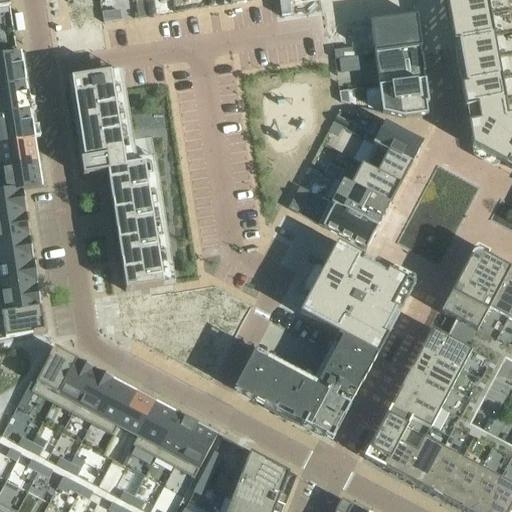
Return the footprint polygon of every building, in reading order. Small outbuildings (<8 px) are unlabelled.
[(0,0),(0,9),(10,8),(8,0),(0,0)] [(417,17),(414,0),(348,0),(352,26),(417,17)] [(486,0),(455,0),(446,2),(450,23),(489,16),(486,0)] [(511,0),(486,0),(489,16),(493,37),(497,59),(501,80),(505,102),(465,109),(472,148),(511,169),(511,0)] [(119,12),(102,15),(104,24),(120,21),(119,12)] [(489,16),(450,23),(453,44),(493,37),(489,16)] [(417,17),(369,24),(374,56),(420,49),(421,49),(417,17)] [(493,37),(453,44),(457,66),(497,59),(493,37)] [(420,49),(374,56),(378,87),(425,81),(424,73),(422,57),(421,57),(420,49)] [(346,51),(334,52),(335,61),(347,59),(346,51)] [(0,87),(26,83),(21,54),(0,57),(0,87)] [(497,59),(457,66),(461,87),(501,80),(497,59)] [(351,60),(339,62),(341,74),(352,72),(351,60)] [(110,74),(68,81),(83,178),(107,175),(126,293),(163,287),(144,168),(156,166),(151,138),(121,142),(110,74)] [(501,80),(461,87),(465,109),(505,102),(501,80)] [(429,105),(425,81),(378,87),(382,114),(405,120),(405,119),(428,116),(426,105),(429,105)] [(0,116),(30,112),(26,83),(0,87),(0,116)] [(348,92),(339,93),(341,104),(350,106),(348,92)] [(15,145),(35,142),(35,140),(30,112),(0,116),(0,168),(18,165),(15,145)] [(337,117),(333,124),(345,131),(349,124),(337,117)] [(385,123),(373,145),(376,147),(411,166),(423,144),(385,123)] [(340,129),(332,125),(328,133),(336,137),(340,129)] [(0,175),(3,193),(0,193),(0,194),(42,188),(35,142),(15,145),(18,165),(0,168),(0,175)] [(411,166),(376,147),(365,168),(400,187),(411,166)] [(329,166),(324,174),(332,178),(338,181),(342,173),(329,166)] [(365,168),(361,166),(350,188),(389,208),(400,187),(365,168)] [(332,178),(321,199),(330,204),(378,229),(389,208),(350,188),(338,181),(332,178)] [(42,188),(0,194),(0,218),(26,215),(22,192),(42,189),(42,188)] [(299,188),(287,210),(298,216),(309,193),(299,188)] [(318,226),(366,252),(378,229),(330,204),(318,226)] [(0,242),(29,238),(26,215),(0,218),(0,242)] [(0,267),(33,262),(29,238),(0,242),(0,267)] [(340,247),(302,318),(338,337),(377,357),(414,287),(340,247)] [(473,252),(451,294),(487,313),(488,311),(509,271),(473,252)] [(33,262),(0,267),(0,291),(37,286),(33,262)] [(511,312),(511,272),(509,271),(488,311),(507,321),(511,312)] [(0,315),(40,309),(37,286),(0,291),(0,315)] [(211,379),(213,380),(252,307),(226,294),(223,299),(213,294),(216,288),(214,287),(155,297),(133,338),(135,339),(136,337),(146,343),(145,344),(149,346),(150,345),(161,350),(160,352),(173,359),(175,356),(186,362),(184,365),(198,372),(199,371),(211,377),(211,379)] [(487,313),(451,294),(440,315),(455,323),(463,327),(476,334),(487,313)] [(45,334),(40,309),(0,315),(0,340),(33,336),(45,334)] [(431,331),(421,351),(461,372),(471,352),(468,350),(457,345),(446,339),(431,331)] [(377,357),(338,337),(337,338),(341,340),(321,379),(317,377),(314,383),(309,381),(304,391),(250,362),(234,391),(263,407),(263,406),(303,427),(303,428),(331,443),(350,408),(349,407),(350,405),(351,405),(352,404),(351,404),(354,397),(355,397),(356,396),(355,396),(361,386),(377,357)] [(53,405),(76,361),(64,355),(64,354),(54,349),(48,360),(49,360),(31,394),(53,405)] [(421,351),(411,370),(451,391),(461,372),(421,351)] [(84,366),(76,361),(53,405),(72,415),(95,372),(84,366)] [(411,370),(401,389),(440,411),(451,391),(411,370)] [(104,376),(95,372),(72,415),(91,425),(114,382),(104,376)] [(137,394),(114,382),(91,425),(113,437),(114,437),(132,447),(144,425),(125,416),(137,394)] [(401,389),(390,408),(412,420),(411,421),(430,431),(440,411),(401,389)] [(178,415),(137,394),(125,416),(144,425),(132,447),(133,447),(133,448),(155,459),(178,415)] [(390,408),(377,434),(397,444),(400,439),(405,430),(406,431),(411,421),(412,420),(390,408)] [(103,457),(16,410),(0,439),(0,478),(63,511),(176,511),(184,499),(123,467),(133,448),(133,447),(137,439),(118,429),(114,437),(113,437),(103,457)] [(197,426),(178,415),(155,459),(174,469),(197,426)] [(217,436),(197,426),(174,469),(194,480),(217,436)] [(403,480),(424,440),(406,431),(405,430),(400,439),(397,444),(383,470),(403,480)] [(397,444),(377,434),(363,459),(383,470),(397,444)] [(443,450),(424,440),(403,480),(422,490),(443,450)] [(296,478),(244,450),(233,477),(288,499),(296,478)] [(441,500),(462,460),(443,450),(422,490),(441,500)] [(215,453),(209,464),(216,468),(222,457),(215,453)] [(481,471),(462,460),(441,500),(460,510),(481,471)] [(483,511),(500,481),(481,471),(460,510),(462,511),(483,511)] [(205,472),(199,483),(206,487),(212,476),(205,472)] [(282,511),(288,499),(233,477),(225,498),(231,501),(232,500),(261,511),(282,511)] [(509,511),(511,507),(511,487),(500,481),(483,511),(509,511)] [(199,483),(193,493),(201,497),(206,487),(199,483)] [(261,511),(232,500),(231,501),(226,511),(261,511)] [(360,511),(341,502),(335,511),(360,511)]
